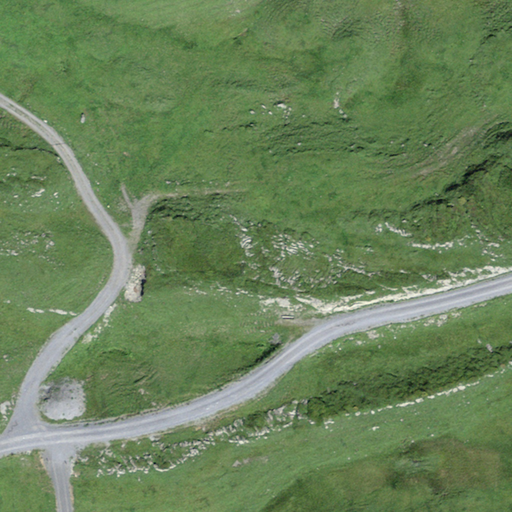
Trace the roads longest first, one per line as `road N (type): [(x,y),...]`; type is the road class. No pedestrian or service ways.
road 1 (track): [(511,282),(338,327),(237,391),(168,419),(0,448)]
road 2 (track): [(29,511),(24,464),(13,444),(23,403),(53,350),(110,291),(122,257),(57,141),(0,100)]
